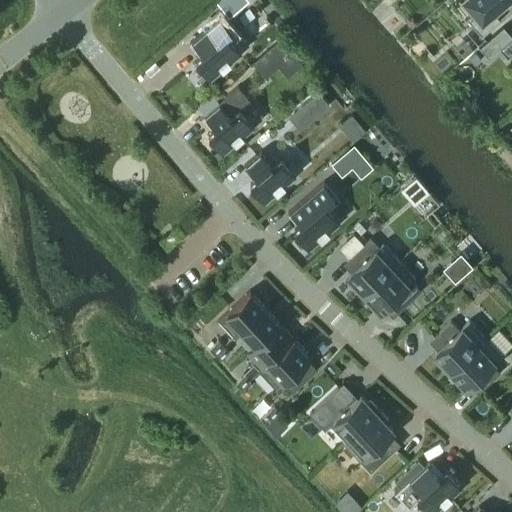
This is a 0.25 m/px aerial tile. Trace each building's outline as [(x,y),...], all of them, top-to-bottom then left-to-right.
[(230,14),(245,0),(218,0),(218,1),(230,14)] [(482,35),(500,19),(492,10),(503,0),(465,0),(475,11),(467,18),(482,35)] [(220,16),(190,41),(191,42),(193,41),(204,53),(196,60),(211,76),(241,50),(227,33),(232,29),(220,16)] [(489,55),(511,35),(504,26),(480,45),(489,55)] [(508,56),(511,52),(511,36),(500,47),(508,56)] [(281,38),(253,61),(264,74),(292,50),(281,38)] [(209,133),(223,150),(254,124),(241,108),(251,99),(238,84),(219,101),(205,113),(203,115),(204,116),(206,115),(216,127),(209,133)] [(319,90),(296,110),(306,122),(329,103),(319,90)] [(212,92),(197,105),(205,113),(219,101),(212,92)] [(342,120),(355,135),(367,125),(353,110),(342,120)] [(353,143),(331,162),(342,175),(352,166),(364,156),(353,143)] [(258,176),(250,183),(265,200),(296,173),(281,156),(272,164),(261,152),(262,151),(261,149),(244,164),(245,166),(247,164),(258,176)] [(305,196),(288,211),(289,212),(291,211),(302,223),(294,229),(309,246),(340,220),(325,203),(336,194),(324,180),(305,196)] [(178,223),(173,228),(160,240),(167,247),(185,231),(178,223)] [(382,243),(378,246),(370,238),(347,259),(355,268),(350,272),(348,275),(354,282),(352,284),(362,294),(398,260),(382,243)] [(398,260),(362,294),(372,303),(373,302),(380,309),(384,306),(388,302),(397,312),(420,291),(411,281),(414,277),(398,260)] [(219,319),(234,335),(266,306),(250,289),(219,319)] [(235,336),(242,330),(255,343),(248,350),(280,321),(266,306),(234,335),(235,336)] [(485,337),(469,319),(460,329),(451,320),(434,336),(442,345),(438,349),(434,352),(441,359),(439,361),(449,371),(485,337)] [(262,366),(259,369),(260,370),(295,338),(280,321),(248,350),(262,366)] [(501,354),(485,337),(449,371),(458,381),(460,379),(466,387),(470,383),(474,379),(482,388),(500,372),(492,363),(501,354)] [(308,357),(310,354),(295,338),(260,370),(275,387),(283,380),(293,391),(318,368),(308,357)] [(215,353),(224,345),(218,339),(210,347),(215,353)] [(220,359),(229,351),(224,345),(215,353),(220,359)] [(236,381),(242,387),(250,379),(245,373),(236,381)] [(330,423),(345,440),(343,442),(344,442),(370,417),(379,409),(370,399),(368,401),(361,394),(358,397),(353,401),(345,392),(316,419),(324,428),(330,423)] [(274,405),(266,413),(271,419),(280,411),(274,405)] [(360,459),(370,471),(396,447),(385,436),(390,431),(393,428),(387,421),(388,419),(379,409),(370,417),(344,442),(360,459)] [(429,460),(424,464),(419,459),(395,480),(400,486),(394,492),(395,493),(396,492),(409,506),(419,497),(432,511),(462,484),(447,468),(442,472),(439,474),(429,463),(430,461),(429,460)]
